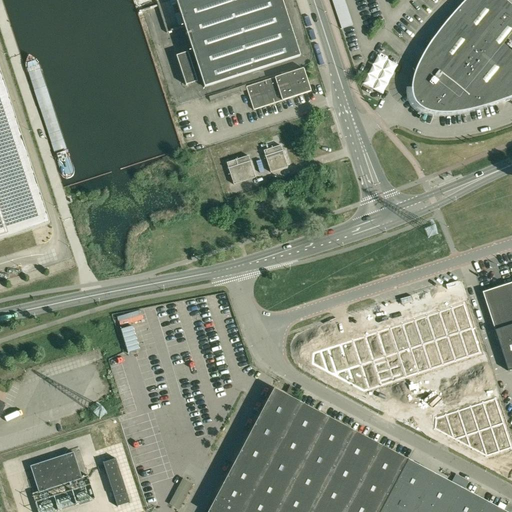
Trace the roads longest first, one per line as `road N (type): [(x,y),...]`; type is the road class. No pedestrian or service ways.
road 1 (unclassified): [(511,490),(271,364),(255,329)]
road 2 (unclassified): [(255,329),(511,243)]
road 3 (tertiary): [(0,316),(247,264)]
road 4 (unclassified): [(354,133),(384,110),(426,130),(452,132),(511,116)]
road 5 (tertiary): [(247,264),(387,218)]
road 6 (unclassified): [(354,133),(308,0)]
road 7 (tertiary): [(387,218),(511,165)]
